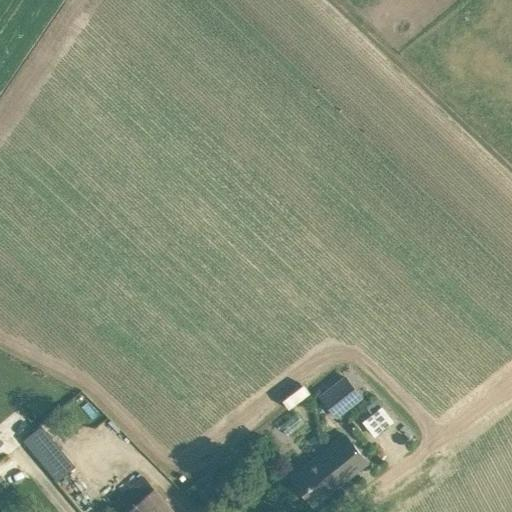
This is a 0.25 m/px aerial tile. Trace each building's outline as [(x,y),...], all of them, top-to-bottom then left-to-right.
[(319,395),(327,407),(337,399),(344,409),(361,397),(345,376),(319,395)] [(382,404),(377,397),(366,406),(371,413),(382,404)] [(327,407),(334,417),(344,409),(337,399),(327,407)] [(37,424),(19,440),(55,479),(73,463),(37,424)] [(312,505),(367,461),(345,434),(290,478),(312,505)] [(124,511),(174,511),(154,487),(124,511)]
